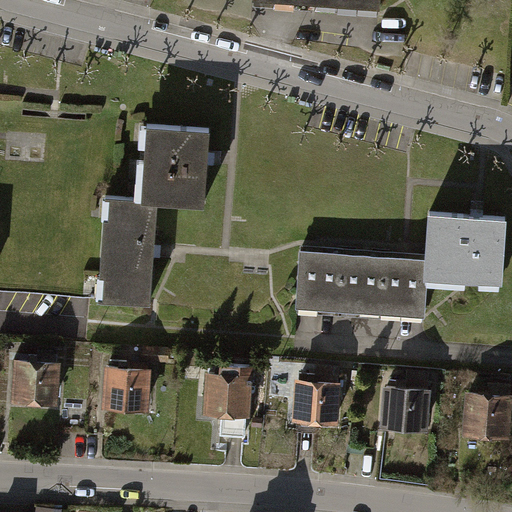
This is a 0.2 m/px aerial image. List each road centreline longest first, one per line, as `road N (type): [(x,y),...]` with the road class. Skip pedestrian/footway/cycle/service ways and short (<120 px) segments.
road 1 (residential): [(4,0),(511,135)]
road 2 (residential): [(437,511),(0,476)]
